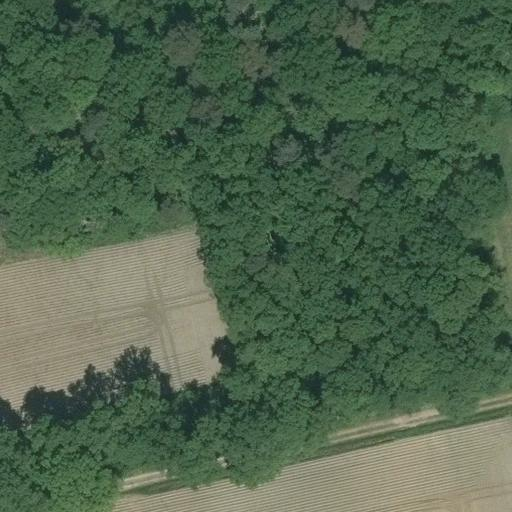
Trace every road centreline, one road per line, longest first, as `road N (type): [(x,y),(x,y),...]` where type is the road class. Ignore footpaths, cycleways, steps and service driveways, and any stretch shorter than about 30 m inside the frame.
road 1 (track): [(511,52),(487,87),(426,135),(314,348),(260,420),(256,452)]
road 2 (track): [(256,452),(511,392)]
road 3 (track): [(256,452),(0,502)]
